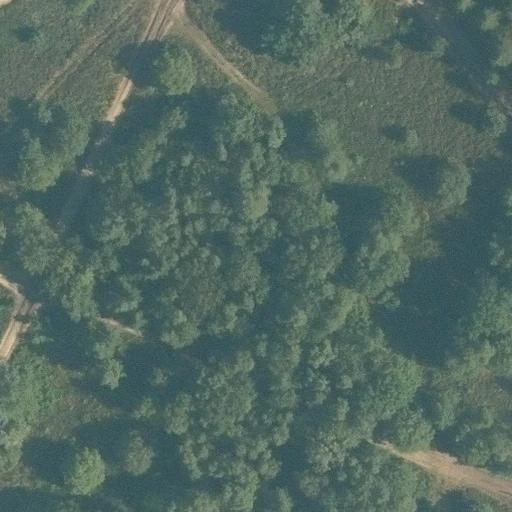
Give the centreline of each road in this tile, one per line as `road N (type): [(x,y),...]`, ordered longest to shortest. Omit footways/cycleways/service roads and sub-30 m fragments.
road 1 (unknown): [(439,460),(0,270)]
road 2 (track): [(0,396),(150,0)]
road 3 (track): [(511,113),(423,0)]
